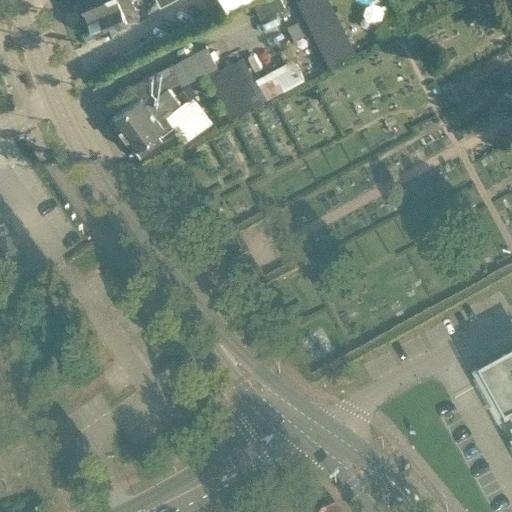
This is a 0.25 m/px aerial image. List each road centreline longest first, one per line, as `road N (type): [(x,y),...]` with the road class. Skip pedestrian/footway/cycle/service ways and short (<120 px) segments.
road 1 (tertiary): [(191,301),(102,183),(54,98),(20,0)]
road 2 (unclassified): [(326,428),(511,321)]
road 3 (tertiary): [(326,428),(191,301)]
road 4 (unclassified): [(282,430),(247,440),(135,511)]
road 5 (tertiary): [(191,301),(197,329),(237,386),(282,430)]
road 6 (unclassified): [(170,511),(300,444)]
road 7 (tertiary): [(424,511),(380,462),(326,428)]
